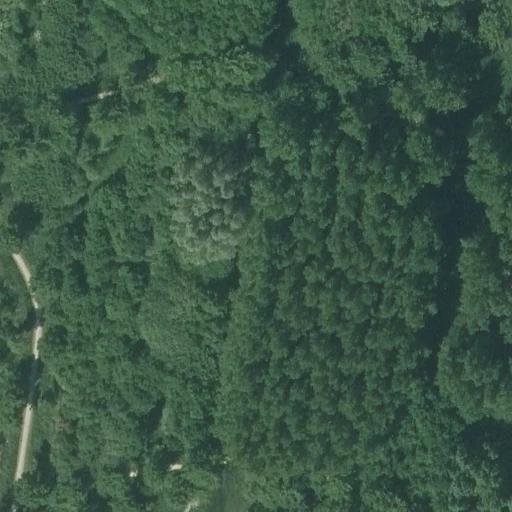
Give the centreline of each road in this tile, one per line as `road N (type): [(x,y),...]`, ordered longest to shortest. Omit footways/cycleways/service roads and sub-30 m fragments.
road 1 (track): [(404,511),(272,457),(107,481),(56,511)]
road 2 (track): [(13,511),(36,328),(34,294),(0,236)]
